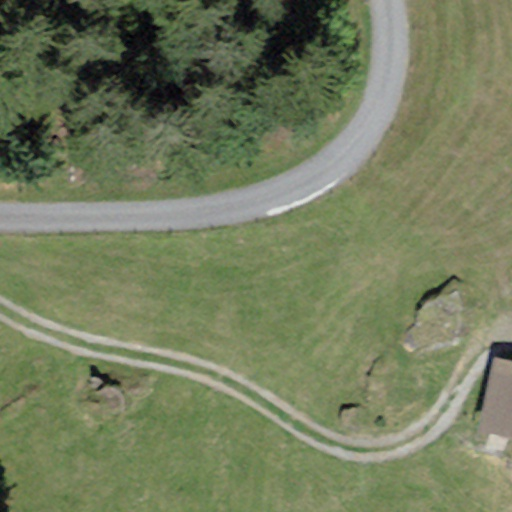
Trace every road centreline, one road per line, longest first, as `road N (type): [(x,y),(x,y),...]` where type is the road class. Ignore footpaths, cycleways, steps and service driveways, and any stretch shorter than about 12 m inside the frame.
road 1 (track): [(0,305),(80,339),(195,365),(341,444),(374,446),(433,423),(464,358),(489,337),(511,331)]
road 2 (residential): [(0,211),(208,208),(308,178),(341,155),(382,98),(388,0)]
